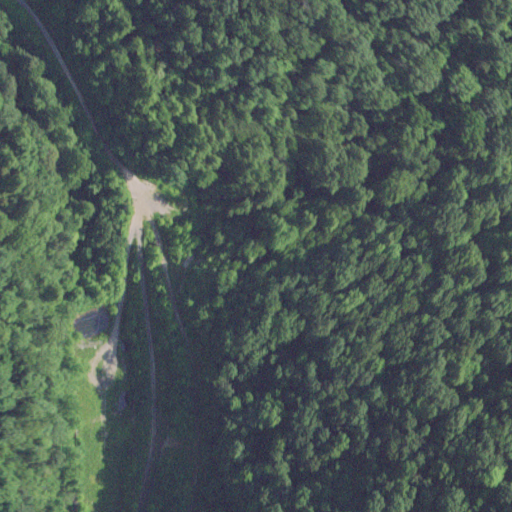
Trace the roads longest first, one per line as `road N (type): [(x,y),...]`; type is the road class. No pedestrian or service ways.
road 1 (residential): [(27,0),(108,147),(274,207),(261,246)]
road 2 (residential): [(261,246),(215,277),(140,271),(59,217),(0,129)]
